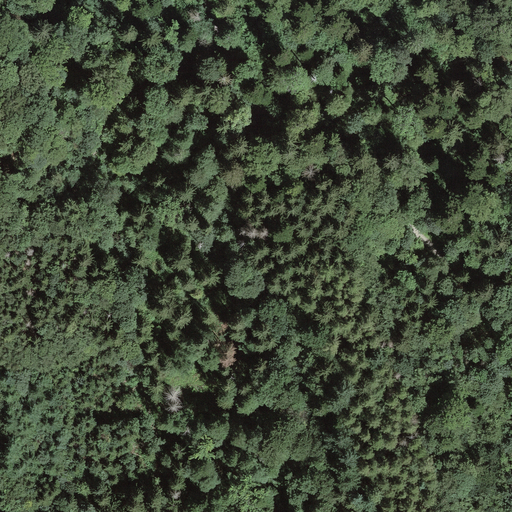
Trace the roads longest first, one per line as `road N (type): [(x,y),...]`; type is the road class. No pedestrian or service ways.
road 1 (track): [(162,511),(154,427),(96,180),(97,141),(104,117),(129,89),(229,52)]
road 2 (track): [(254,102),(235,224),(250,263),(304,335),(316,511)]
road 3 (track): [(511,262),(476,267),(436,251),(376,194),(324,168),(254,102)]
